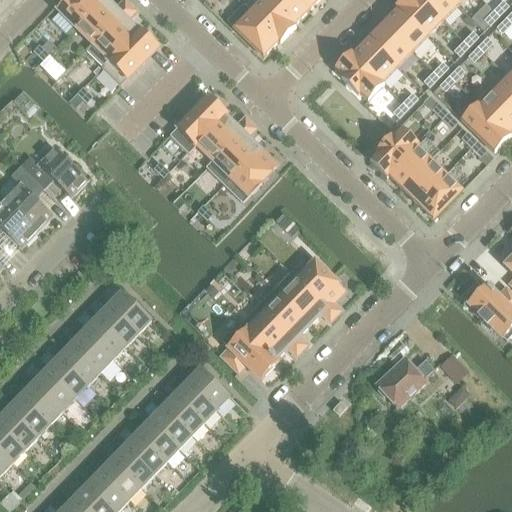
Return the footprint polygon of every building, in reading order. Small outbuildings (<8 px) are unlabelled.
[(68,0),(57,11),(76,29),(104,0),(68,0)] [(88,50),(89,51),(130,8),(125,3),(117,11),(105,0),(104,0),(76,29),(92,46),(88,50)] [(243,7),(243,8),(281,45),(296,30),(294,28),(265,0),(263,0),(250,13),(243,7)] [(265,0),(294,28),(309,13),(295,0),(265,0)] [(295,0),(309,13),(321,0),(295,0)] [(404,0),(396,9),(427,39),(442,24),(417,0),(404,0)] [(417,0),(442,24),(457,9),(447,0),(417,0)] [(447,0),(457,9),(465,0),(447,0)] [(498,18),(507,9),(501,4),(492,12),(498,18)] [(101,71),(102,72),(141,32),(140,31),(139,33),(128,22),(136,14),(130,8),(89,51),(105,67),(101,71)] [(280,46),(281,45),(243,8),(227,24),(263,59),(278,44),(280,46)] [(397,11),(383,26),(412,55),(427,39),(396,9),(395,9),(397,11)] [(498,18),(492,12),(484,21),(490,26),(498,18)] [(503,35),(511,26),(506,21),(497,29),(503,35)] [(368,41),(398,70),(412,55),(383,26),(368,41)] [(159,49),(141,32),(102,72),(120,89),(159,49)] [(471,36),(463,44),(469,50),(477,41),(471,36)] [(353,56),(383,85),(398,70),(368,41),(353,56)] [(477,50),(483,56),(492,47),(486,41),(477,50)] [(455,53),(460,59),(469,50),(463,44),(455,53)] [(34,54),(43,63),(48,57),(39,49),(34,54)] [(475,64),(483,56),(477,50),(469,58),(475,64)] [(384,87),(383,85),(353,56),(351,54),(335,71),(343,79),(341,81),(358,97),(360,96),(368,104),(384,87)] [(441,66),(433,75),(439,81),(447,72),(441,66)] [(457,70),(449,79),(454,85),(463,76),(457,70)] [(433,75),(424,84),(430,89),(439,81),(433,75)] [(446,93),(454,85),(449,79),(440,88),(446,93)] [(493,94),(511,112),(511,83),(507,79),(493,94)] [(489,90),(475,105),(510,139),(511,138),(509,137),(511,133),(511,112),(493,94),(489,90)] [(77,97),(86,105),(91,100),(83,91),(77,97)] [(411,97),(402,106),(408,112),(417,103),(411,97)] [(170,138),(188,156),(227,116),(209,98),(170,138)] [(461,123),(494,155),(510,139),(475,105),(475,106),(476,107),(461,123)] [(402,106),(394,115),(400,120),(408,112),(402,106)] [(433,113),(442,122),(448,116),(439,108),(433,113)] [(204,172),(205,173),(251,126),(245,120),(237,129),(226,118),(228,117),(227,116),(188,156),(188,157),(195,150),(211,165),(204,172)] [(450,130),(456,125),(448,116),(442,122),(450,130)] [(251,126),(205,173),(222,189),(259,151),(248,140),(256,131),(251,126)] [(369,163),(386,179),(418,146),(402,130),(394,138),(392,137),(376,154),(377,155),(369,163)] [(463,142),(471,150),(477,145),(468,136),(463,142)] [(471,150),(480,159),(485,153),(477,145),(471,150)] [(388,178),(402,192),(431,162),(417,149),(419,147),(418,146),(386,179),(386,180),(388,178)] [(33,158),(23,168),(46,191),(56,181),(74,199),(91,183),(58,150),(41,166),(33,158)] [(277,169),(259,151),(222,189),(241,208),(261,187),(261,186),(277,169)] [(402,192),(416,206),(445,176),(431,162),(402,192)] [(154,173),(163,181),(168,176),(160,167),(154,173)] [(22,185),(6,202),(39,235),(55,218),(38,200),(46,191),(23,168),(14,177),(22,185)] [(462,192),(445,176),(416,206),(433,222),(462,192)] [(0,238),(4,234),(22,252),(39,235),(6,202),(0,207),(0,238)] [(206,223),(211,218),(202,209),(197,215),(206,223)] [(283,215),(275,224),(283,232),(291,223),(283,215)] [(291,275),(290,275),(335,319),(341,314),(332,306),(344,293),(315,264),(298,281),(291,275)] [(290,275),(274,292),(310,328),(321,317),(330,325),(335,319),(290,275)] [(211,287),(206,293),(214,300),(219,294),(211,287)] [(506,344),(511,337),(511,297),(506,292),(498,299),(486,288),(468,306),(480,318),(478,320),(487,329),(489,327),(506,344)] [(274,292),(257,310),(302,354),(307,348),(299,340),(310,328),(274,292)] [(97,301),(106,309),(107,308),(138,339),(151,325),(120,295),(112,304),(103,296),(97,301)] [(84,316),(92,324),(94,322),(125,352),(138,339),(107,308),(106,309),(98,317),(90,309),(84,316)] [(239,324),(238,325),(277,362),(288,351),(296,359),(302,354),(257,310),(241,326),(239,324)] [(72,328),(80,336),(82,335),(113,365),(125,352),(94,322),(92,324),(86,330),(78,322),(72,328)] [(222,344),(215,352),(232,369),(239,361),(261,382),(273,369),(272,367),(277,362),(238,325),(221,343),(222,344)] [(59,341),(68,349),(69,347),(100,378),(113,365),(82,335),(80,336),(73,343),(65,335),(59,341)] [(388,360),(394,366),(408,353),(402,346),(388,360)] [(46,354),(55,362),(56,360),(87,391),(100,378),(69,347),(68,349),(60,356),(52,348),(46,354)] [(147,357),(142,362),(150,369),(155,364),(147,357)] [(452,358),(440,369),(457,386),(469,375),(452,358)] [(33,368),(41,375),(43,373),(75,404),(87,391),(56,360),(55,362),(48,369),(40,361),(33,368)] [(434,374),(424,363),(414,373),(404,362),(376,389),(378,391),(377,396),(382,401),(386,400),(397,413),(426,386),(424,383),(434,374)] [(175,378),(184,387),(187,384),(217,414),(230,401),(199,371),(190,381),(181,372),(175,378)] [(21,380),(29,388),(31,386),(62,417),(75,404),(43,373),(41,375),(35,382),(27,374),(21,380)] [(163,390),(172,399),(174,397),(204,427),(217,414),(187,384),(184,387),(177,394),(168,385),(163,390)] [(8,393),(16,401),(18,399),(49,430),(62,417),(31,386),(29,388),(23,395),(14,387),(8,393)] [(151,404),(159,413),(162,410),(191,440),(204,427),(174,397),(172,399),(165,407),(156,398),(151,404)] [(0,401),(0,411),(3,415),(5,412),(37,443),(49,430),(18,399),(16,401),(10,408),(2,400),(0,401)] [(341,405),(333,413),(339,418),(346,410),(341,405)] [(438,411),(448,422),(455,416),(445,405),(438,411)] [(138,417),(146,426),(149,423),(179,453),(191,440),(162,410),(159,413),(152,420),(143,411),(138,417)] [(0,432),(24,456),(37,443),(5,412),(3,415),(0,418),(0,432)] [(125,430),(134,439),(136,436),(166,466),(179,453),(149,423),(146,426),(139,433),(131,424),(125,430)] [(0,457),(11,469),(24,456),(0,432),(0,457)] [(113,443),(121,451),(124,449),(153,479),(166,466),(136,436),(134,439),(127,446),(118,437),(113,443)] [(100,456),(109,465),(111,462),(141,491),(153,479),(124,449),(121,451),(114,459),(106,451),(100,456)] [(0,480),(11,469),(0,457),(0,480)] [(87,470),(96,478),(98,475),(128,504),(141,491),(111,462),(109,465),(102,471),(94,463),(87,470)] [(75,482),(83,491),(86,488),(110,511),(120,511),(128,504),(98,475),(96,478),(89,485),(80,477),(75,482)] [(62,495),(70,504),(73,501),(84,511),(110,511),(86,488),(83,491),(76,498),(67,490),(62,495)] [(49,508),(53,511),(84,511),(73,501),(70,504),(63,511),(54,503),(49,508)]
